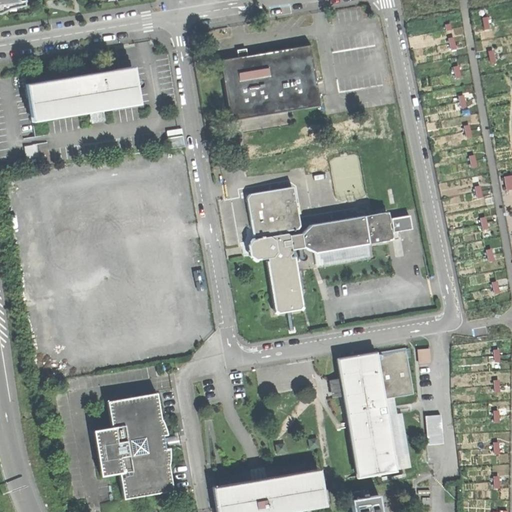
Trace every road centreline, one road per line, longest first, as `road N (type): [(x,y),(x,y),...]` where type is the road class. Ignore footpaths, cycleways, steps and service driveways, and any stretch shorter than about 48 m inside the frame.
road 1 (unclassified): [(177,17),(231,347),(246,359),(449,321),(384,0)]
road 2 (unclassified): [(177,17),(0,45)]
